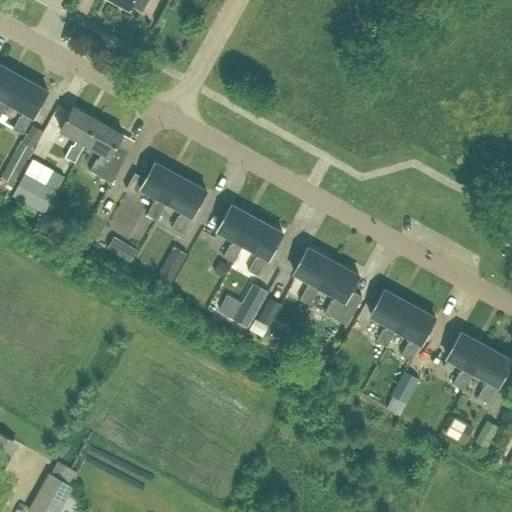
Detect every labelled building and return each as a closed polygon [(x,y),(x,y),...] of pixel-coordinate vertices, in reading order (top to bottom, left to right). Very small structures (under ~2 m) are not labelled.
[(131,5),(142,11),(147,0),(114,0),(129,8),(131,5)] [(0,117),(8,103),(8,102),(22,78),(0,65),(0,117)] [(24,111),(21,116),(20,116),(13,128),(23,134),(33,116),(34,117),(48,92),(22,78),(8,102),(8,103),(24,111)] [(75,162),(85,144),(98,121),(73,107),(60,130),(77,140),(74,145),(72,144),(65,157),(75,162)] [(117,145),(123,135),(98,121),(85,144),(101,153),(98,159),(96,158),(89,170),(111,182),(128,151),(117,145)] [(20,142),(0,177),(13,184),(32,149),(20,142)] [(135,173),(133,177),(126,190),(138,196),(142,188),(158,197),(155,202),(153,201),(146,214),(157,220),(167,202),(166,202),(167,201),(180,177),(154,162),(145,179),(142,177),(135,173)] [(54,190),(23,173),(11,195),(42,212),(54,190)] [(206,191),(180,177),(167,201),(166,202),(167,202),(182,211),(179,216),(178,215),(171,228),(181,234),(191,216),(192,216),(206,191)] [(233,262),(243,244),(257,219),(231,205),(217,230),(234,239),(231,245),(230,244),(223,256),(233,262)] [(257,219),(243,244),(259,253),(256,258),(254,257),(247,270),(258,276),(268,258),(269,259),(283,234),(257,219)] [(126,245),(120,255),(131,261),(136,251),(126,245)] [(155,281),(168,288),(186,253),(173,246),(155,281)] [(320,286),(333,262),(307,247),(293,272),(311,282),(308,287),(306,286),(299,299),(310,305),(320,287),(319,287),(320,286)] [(229,266),(220,260),(213,272),(222,277),(229,266)] [(359,276),(333,262),(320,286),(319,287),(320,287),(335,296),(333,301),(331,300),(324,313),(346,325),(361,296),(351,291),(359,276)] [(248,327),(265,298),(252,290),(235,320),(248,327)] [(386,347),(396,329),(396,328),(410,304),(383,290),(370,315),(387,324),(384,329),(383,329),(375,341),(386,347)] [(263,335),(280,306),(266,299),(250,328),(263,335)] [(412,338),(409,343),(407,342),(400,355),(411,361),(421,343),(422,343),(435,318),(410,304),(396,328),(396,329),(412,338)] [(463,390),(473,372),(472,371),(473,371),(486,347),(460,332),(446,357),(464,367),(461,372),(459,371),(452,384),(463,390)] [(486,347),(473,371),(472,371),(473,372),(488,380),(485,385),(484,385),(477,397),(487,403),(497,385),(498,386),(511,361),(486,347)] [(403,371),(390,396),(405,404),(418,379),(403,371)] [(442,374),(427,396),(436,402),(451,379),(442,374)] [(465,423),(453,416),(444,433),(456,440),(465,423)] [(486,448),(499,427),(486,420),(474,442),(486,448)] [(0,433),(0,446),(7,450),(12,440),(0,433)] [(47,511),(66,511),(80,481),(65,474),(47,511)]
